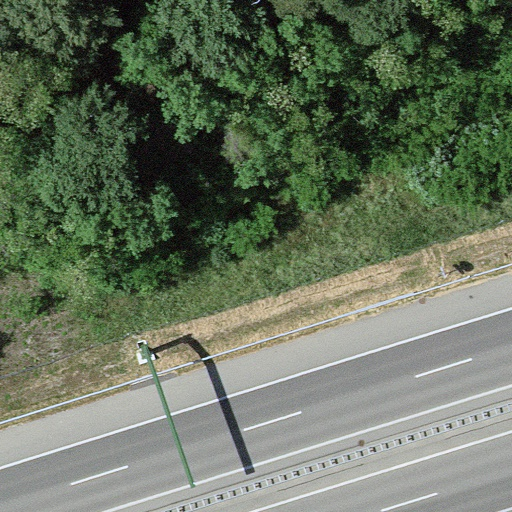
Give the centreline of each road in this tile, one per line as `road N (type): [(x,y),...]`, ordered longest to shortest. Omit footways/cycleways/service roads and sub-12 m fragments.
road 1 (motorway): [(511,347),(0,506)]
road 2 (motorway): [(377,511),(511,470)]
